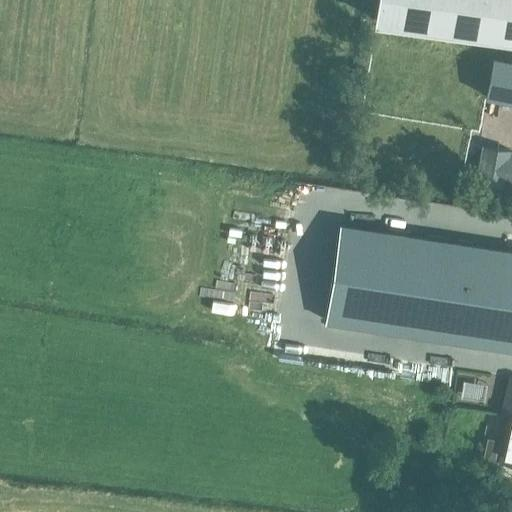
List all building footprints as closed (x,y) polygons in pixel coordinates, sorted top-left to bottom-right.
[(404,0),(378,0),(375,20),(401,24),(404,0)] [(404,0),(401,24),(426,27),(430,0),(404,0)] [(430,0),(426,27),(451,31),(455,0),(430,0)] [(455,0),(451,31),(476,34),(481,0),(455,0)] [(481,0),(476,34),(501,38),(506,0),(481,0)] [(511,0),(506,0),(501,38),(511,39),(511,0)] [(511,59),(492,55),(484,95),(511,101),(511,59)] [(511,157),(508,157),(510,149),(482,144),(475,183),(511,190),(511,157)] [(340,222),(325,321),(361,326),(511,349),(511,248),(376,228),(340,222)] [(510,414),(500,459),(511,461),(511,377),(509,377),(501,412),(510,414)]
